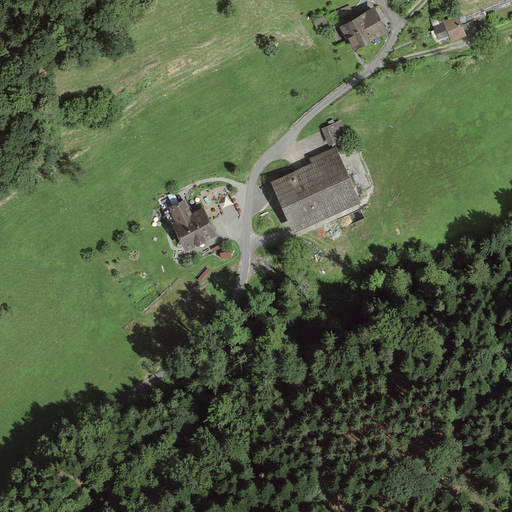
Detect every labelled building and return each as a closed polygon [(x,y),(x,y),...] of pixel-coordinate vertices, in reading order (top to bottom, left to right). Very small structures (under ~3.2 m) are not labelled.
[(406,0),(397,0),(394,3),(403,10),(410,3),(406,0)] [(376,7),(342,27),(356,49),(389,30),(376,7)] [(452,40),(466,34),(459,16),(435,26),(441,40),(451,36),(452,40)] [(348,137),(340,120),(327,126),(335,143),(348,137)] [(272,181),(294,230),(361,201),(338,148),(311,160),(312,163),(272,181)] [(177,221),(173,223),(185,248),(216,234),(204,208),(192,214),(186,200),(170,207),(177,221)]
